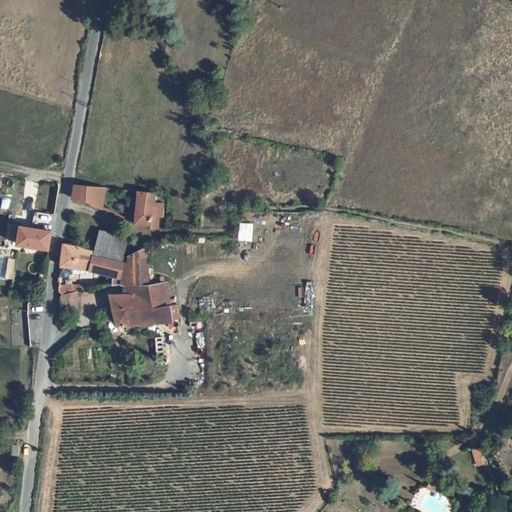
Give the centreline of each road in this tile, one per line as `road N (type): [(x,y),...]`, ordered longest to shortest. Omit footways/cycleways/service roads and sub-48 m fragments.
road 1 (tertiary): [(102,0),(55,254),(23,511)]
road 2 (track): [(226,227),(147,237),(65,196)]
